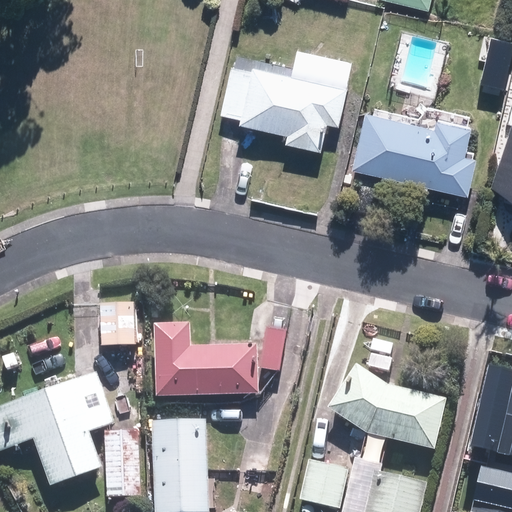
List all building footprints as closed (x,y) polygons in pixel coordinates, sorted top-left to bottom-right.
[(511,62),(511,32),(501,29),(491,61),(510,68),(511,62)] [(443,44),(404,36),(394,81),(433,89),(443,44)] [(339,91),(244,69),(242,77),(230,74),(222,109),(234,112),(232,122),(287,134),(285,145),(315,152),(322,123),(331,125),(339,91)] [(431,131),(360,115),(348,168),(461,192),(468,159),(453,156),(458,130),(432,125),(431,131)] [(511,125),(492,189),(511,204),(511,125)] [(134,305),(96,304),(96,350),(134,350),(134,305)] [(181,330),(148,331),(151,398),(249,394),(247,349),(183,352),(181,330)] [(511,369),(489,364),(470,445),(505,453),(511,424),(511,369)] [(384,392),(351,372),(327,411),(363,435),(426,449),(436,402),(384,392)] [(88,378),(0,409),(0,450),(30,440),(47,488),(94,471),(80,432),(104,423),(88,378)] [(199,426),(148,428),(151,511),(180,511),(203,511),(199,426)] [(133,434),(104,435),(106,497),(135,496),(133,434)] [(345,474),(306,465),(298,499),(337,508),(345,474)] [(511,511),(511,472),(481,465),(469,511),(511,511)] [(413,511),(418,488),(371,478),(363,511),(413,511)]
